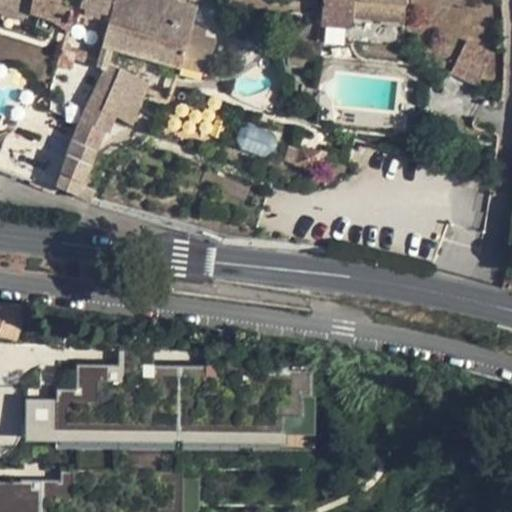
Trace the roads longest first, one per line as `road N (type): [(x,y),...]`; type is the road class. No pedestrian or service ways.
road 1 (residential): [(0,275),(430,344),(511,366)]
road 2 (secondary): [(0,234),(269,265),(482,301)]
road 3 (unknown): [(169,252),(140,228),(0,176)]
road 4 (residential): [(482,301),(511,145)]
